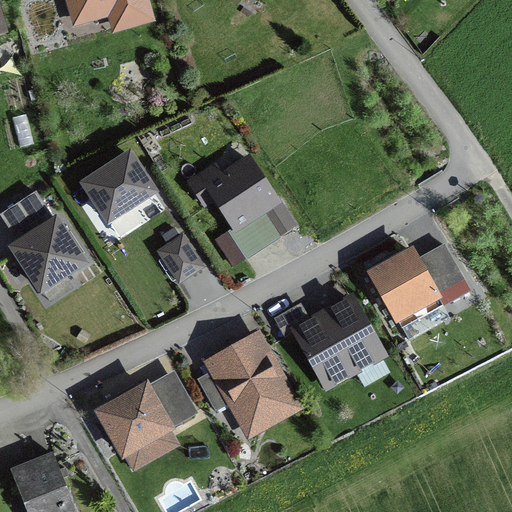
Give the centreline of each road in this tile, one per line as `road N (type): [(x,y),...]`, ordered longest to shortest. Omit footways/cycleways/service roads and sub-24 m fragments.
road 1 (residential): [(52,388),(351,243),(481,160)]
road 2 (residential): [(365,0),(481,160)]
road 3 (residential): [(52,388),(124,511)]
